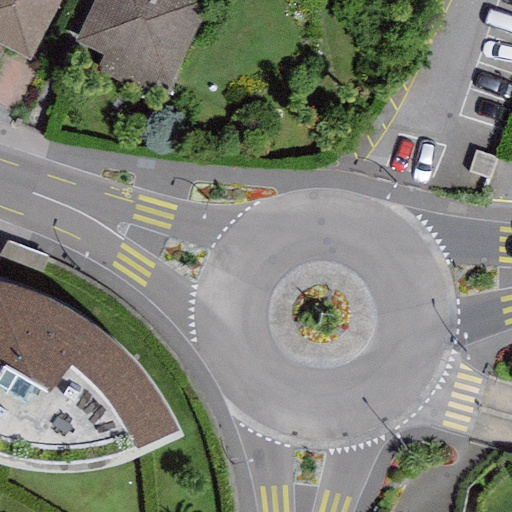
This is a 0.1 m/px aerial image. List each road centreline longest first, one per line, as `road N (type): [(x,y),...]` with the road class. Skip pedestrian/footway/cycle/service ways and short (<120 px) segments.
road 1 (residential): [(0,185),(238,277)]
road 2 (residential): [(409,292),(380,245),(329,223),(275,236),(238,277)]
road 3 (unknown): [(1,185),(93,0)]
road 4 (residential): [(312,403),(340,401),(389,372),(404,348),(409,292)]
road 5 (residential): [(238,277),(231,304),(243,358),(261,380),(312,403)]
